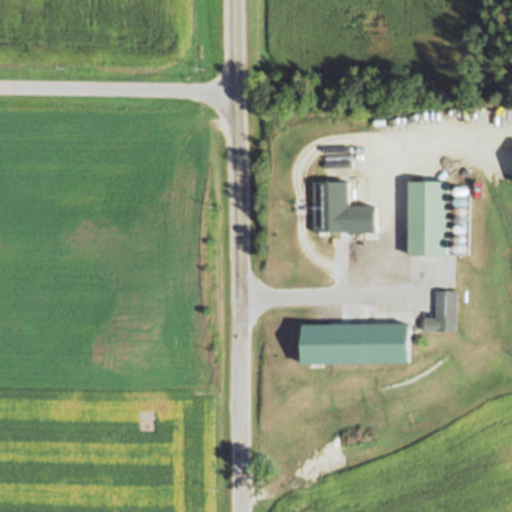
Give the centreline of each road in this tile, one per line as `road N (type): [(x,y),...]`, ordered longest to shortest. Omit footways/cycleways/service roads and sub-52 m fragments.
road 1 (secondary): [(240,511),(233,0)]
road 2 (track): [(511,137),(485,154),(397,154),(386,278),(370,288),(237,304)]
road 3 (residential): [(233,93),(0,89)]
